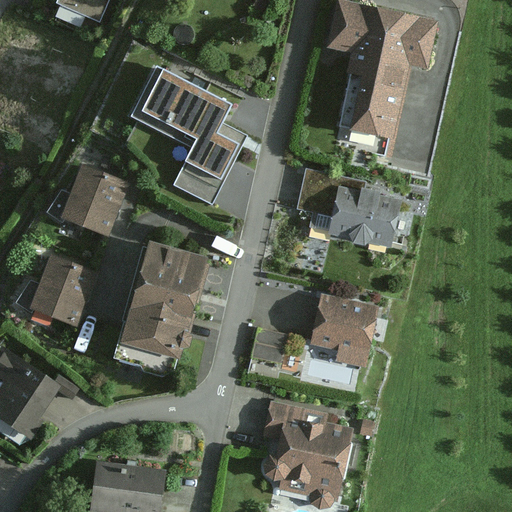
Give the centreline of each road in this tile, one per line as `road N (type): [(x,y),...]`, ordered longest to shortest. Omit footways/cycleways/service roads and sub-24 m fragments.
road 1 (residential): [(310,0),(213,406)]
road 2 (residential): [(213,406),(147,412),(90,430),(41,467),(13,511)]
